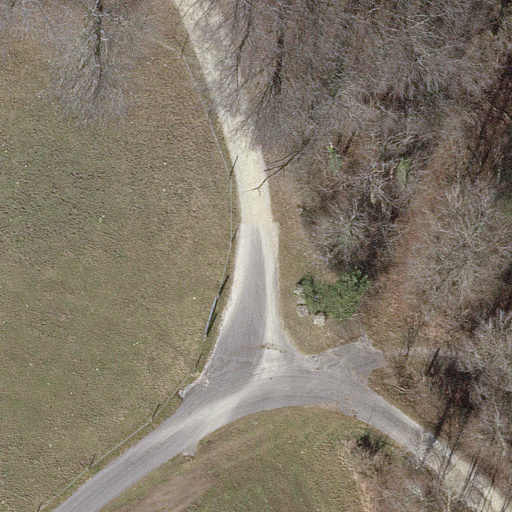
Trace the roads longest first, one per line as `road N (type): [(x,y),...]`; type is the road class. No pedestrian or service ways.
road 1 (track): [(308,382),(380,317),(424,227),(473,0)]
road 2 (track): [(243,364),(256,299),(258,224),(250,170),(197,0)]
road 3 (track): [(308,382),(372,409),(429,449),(490,511)]
road 4 (track): [(75,511),(185,433),(243,364)]
